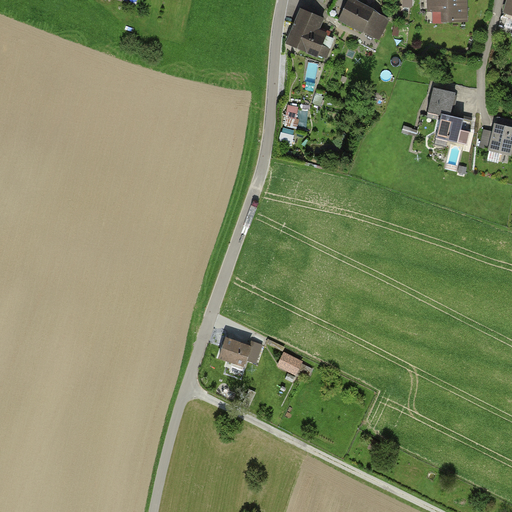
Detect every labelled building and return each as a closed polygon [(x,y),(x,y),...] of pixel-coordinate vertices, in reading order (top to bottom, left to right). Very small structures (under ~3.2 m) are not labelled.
[(387,20),(345,0),(336,0),(330,13),(342,19),(341,21),(378,39),(387,20)] [(465,0),(423,0),(425,24),(467,21),(465,0)] [(511,0),(504,0),(501,14),(511,16),(511,0)] [(287,44),(325,60),(334,40),(328,38),(331,33),(319,28),(323,20),(301,11),(287,44)] [(434,89),(429,113),(442,116),(438,138),(468,145),(471,122),(450,116),(455,94),(434,89)] [(302,108),(313,109),(314,102),(303,100),(302,108)] [(298,109),(289,107),(284,126),(297,129),(299,121),(295,120),(298,109)] [(511,141),(511,129),(491,124),(484,151),(508,157),(511,141)] [(249,349),(222,339),(215,358),(241,368),(243,361),(256,365),(263,346),(252,342),(249,349)] [(304,362),(284,353),(277,367),(297,376),(304,362)]
